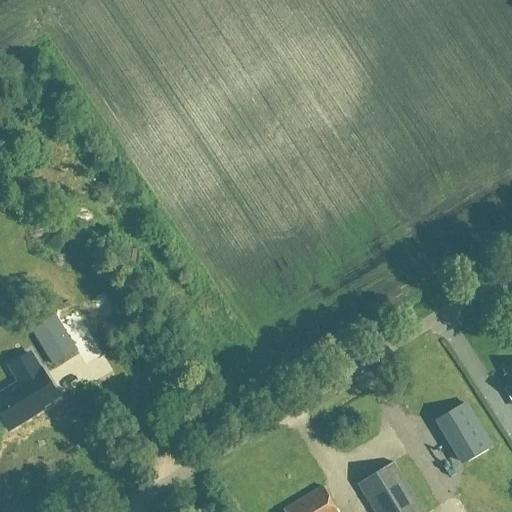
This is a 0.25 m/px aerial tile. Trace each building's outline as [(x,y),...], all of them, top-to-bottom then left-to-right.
[(54,318),(33,331),(54,366),(75,353),(54,318)] [(58,397),(42,370),(40,371),(30,354),(10,366),(20,383),(0,395),(0,400),(6,410),(0,414),(0,416),(8,431),(43,409),(42,407),(58,397)] [(451,427),(471,415),(465,404),(444,416),(451,427)] [(25,435),(44,464),(83,438),(64,409),(25,435)] [(422,511),(393,463),(357,484),(374,511),(422,511)] [(283,511),(337,511),(322,487),(283,511)]
